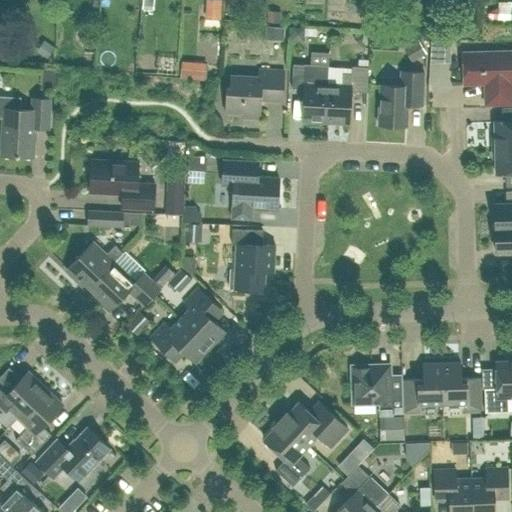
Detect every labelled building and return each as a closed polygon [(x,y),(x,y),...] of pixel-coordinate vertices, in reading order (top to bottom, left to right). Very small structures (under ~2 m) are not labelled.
[(142,0),(142,8),(153,8),(153,0),(142,0)] [(225,20),(225,0),(210,0),(210,19),(225,20)] [(80,36),(109,43),(116,15),(86,8),(80,36)] [(36,51),(47,59),(55,47),(43,39),(36,51)] [(484,83),(485,104),(511,103),(511,50),(462,52),(463,84),(484,83)] [(293,64),(292,88),(304,89),(302,120),(325,121),(328,66),(329,52),(310,51),(309,65),(293,64)] [(328,66),(325,121),(349,123),(351,91),(367,92),(368,66),(351,66),(351,67),(328,66)] [(259,69),(258,76),(230,75),(230,86),(226,86),(225,112),(242,113),(242,117),(260,118),(260,100),(282,101),(284,70),(259,69)] [(408,100),(423,100),(424,72),(401,71),(400,85),(380,84),(378,124),(407,125),(408,100)] [(35,127),(49,128),(50,99),(32,98),(32,109),(3,108),(0,155),(33,156),(35,127)] [(511,120),(494,121),(495,136),(492,136),(492,147),(511,146),(511,120)] [(511,172),(511,146),(492,147),(492,158),(495,158),(496,173),(511,172)] [(188,182),(204,183),(206,156),(189,155),(188,182)] [(137,183),(137,177),(138,161),(91,159),(89,192),(122,193),(122,207),(153,208),(155,184),(137,183)] [(222,183),(233,184),(231,218),(251,219),(252,207),(277,209),(279,177),(251,175),(252,161),(223,159),(222,183)] [(185,208),(186,170),(176,170),(175,207),(185,208)] [(495,227),(511,226),(511,202),(494,203),(495,227)] [(88,210),(88,224),(122,226),(123,212),(88,210)] [(511,226),(495,227),(495,251),(511,250),(511,226)] [(230,268),(229,288),(264,290),(265,271),(274,271),(275,245),(262,244),(263,230),(232,228),(231,244),(236,244),(235,268),(230,268)] [(89,288),(115,261),(114,261),(123,252),(115,245),(106,253),(93,241),(67,268),(89,288)] [(183,255),(183,265),(194,275),(194,256),(183,255)] [(115,261),(89,288),(110,309),(128,290),(144,305),(160,288),(143,272),(135,280),(115,261)] [(180,267),(168,281),(179,292),(192,278),(180,267)] [(198,287),(183,303),(189,308),(179,318),(210,347),(225,331),(210,317),(220,307),(198,287)] [(139,310),(126,324),(137,334),(150,321),(139,310)] [(210,347),(179,318),(170,327),(165,322),(150,338),(171,358),(181,348),(195,362),(210,347)] [(495,361),(496,387),(484,388),(485,412),(508,411),(508,397),(511,396),(511,357),(510,358),(510,360),(495,361)] [(443,403),(441,362),(422,363),(423,378),(403,379),(404,412),(420,411),(420,404),(443,403)] [(441,362),(443,403),(465,402),(465,409),(481,409),(480,377),(461,377),(461,362),(441,362)] [(351,365),(352,403),(380,402),(381,413),(391,413),(389,364),(351,365)] [(17,417),(45,387),(28,371),(7,392),(0,385),(0,415),(7,407),(17,417)] [(32,454),(51,434),(42,426),(63,404),(45,387),(17,417),(27,426),(15,439),(32,454)] [(299,402),(289,412),(287,411),(280,419),(308,445),(318,434),(330,446),(347,428),(333,414),(323,424),(299,402)] [(68,437),(83,426),(77,417),(62,427),(68,437)] [(275,469),(293,486),(310,467),(298,456),(308,445),(280,419),(272,427),(274,429),(264,439),(285,459),(275,469)] [(67,448),(57,439),(37,461),(54,477),(64,466),(79,480),(109,447),(87,427),(67,448)] [(353,448),(363,458),(373,447),(363,438),(353,448)] [(429,441),(416,442),(417,461),(429,448),(429,441)] [(13,465),(22,455),(16,450),(7,459),(13,465)] [(370,511),(388,493),(357,465),(341,482),(353,493),(335,511),(370,511)] [(494,511),(494,493),(508,493),(507,468),(485,468),(486,478),(471,479),(471,511),(494,511)] [(471,511),(471,479),(456,479),(456,469),(434,470),(434,495),(448,495),(448,511),(471,511)] [(0,503),(0,504),(8,511),(43,511),(32,500),(40,492),(16,470),(0,487),(8,495),(0,503)] [(419,487),(419,505),(430,505),(430,487),(419,487)] [(404,511),(398,511),(396,510),(400,505),(388,493),(370,511),(407,511),(406,511),(404,511)] [(304,503),(313,511),(321,502),(313,494),(304,503)]
